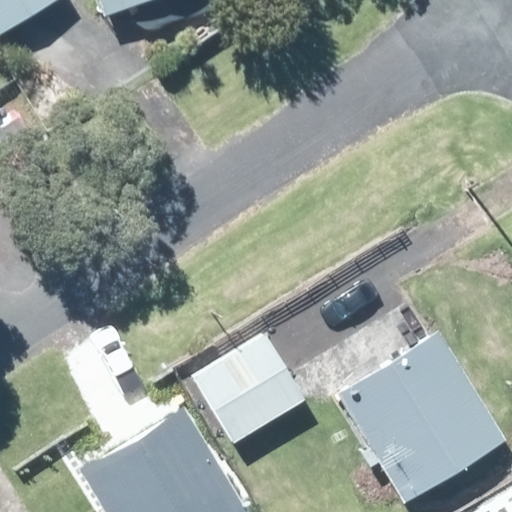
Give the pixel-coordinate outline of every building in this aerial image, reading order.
[(0,0),(0,30),(4,28),(50,0),(0,0)] [(91,0),(98,17),(136,2),(142,0),(91,0)] [(219,0),(214,0),(193,15),(205,35),(232,17),(219,0)] [(330,394),(392,494),(494,432),(429,326),(327,388),(330,394)] [(224,435),(294,394),(254,329),(185,369),(224,435)] [(235,511),(171,400),(63,462),(92,511),(235,511)]
